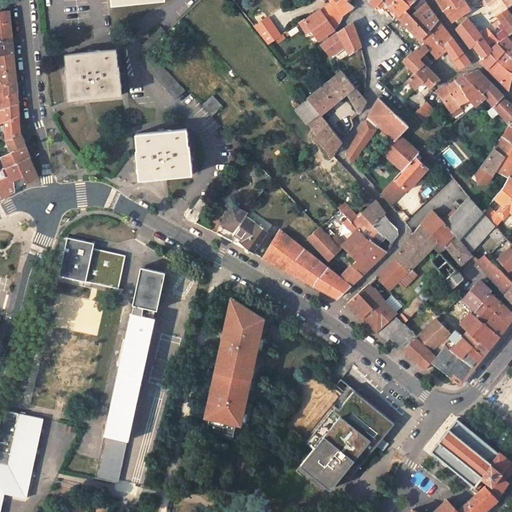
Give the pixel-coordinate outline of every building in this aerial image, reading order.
[(334,28),(342,14),(332,0),(320,10),(334,28)] [(350,0),(331,0),(332,0),(342,14),(347,10),(353,5),(351,3),(350,0)] [(397,15),(405,9),(407,7),(402,0),(395,0),(389,6),(393,10),(397,15)] [(426,3),(423,0),(402,0),(407,7),(405,9),(411,16),(413,14),(426,3)] [(438,0),(443,8),(452,20),(472,7),(467,0),(438,0)] [(492,4),(498,13),(511,3),(511,0),(487,0),(488,2),(492,4)] [(438,20),(426,3),(413,14),(427,32),(429,29),(438,20)] [(511,3),(498,13),(511,32),(511,31),(511,3)] [(9,9),(0,10),(0,55),(13,53),(9,9)] [(421,39),(427,32),(413,14),(411,16),(405,9),(397,15),(421,39)] [(319,39),(334,28),(320,10),(312,14),(304,19),(299,23),(306,33),(311,30),(319,39)] [(300,13),(304,19),(312,14),(310,10),(304,13),(303,10),(300,13)] [(254,25),(267,45),(275,39),(278,43),(285,39),(269,15),(254,25)] [(481,59),(488,68),(508,49),(499,41),(493,46),(489,43),(496,37),(488,28),(482,33),(468,17),(458,28),(472,46),(474,45),(483,56),(481,59)] [(452,38),(438,20),(429,29),(444,45),(452,38)] [(345,26),(320,45),(329,55),(344,45),(348,54),(361,45),(361,43),(351,22),(345,26)] [(167,31),(162,26),(141,43),(147,50),(167,31)] [(433,55),(444,45),(429,29),(427,32),(421,39),(424,42),(423,43),(430,51),(433,55)] [(499,41),(508,49),(511,53),(511,38),(509,34),(499,41)] [(470,61),(452,38),(444,45),(448,48),(459,67),(470,61)] [(430,51),(423,43),(412,51),(404,58),(417,73),(425,65),(428,67),(431,64),(425,57),(430,51)] [(444,45),(433,55),(436,59),(448,48),(444,45)] [(115,49),(64,54),(66,77),(69,100),(121,94),(118,71),(115,49)] [(510,87),(511,80),(511,53),(508,49),(488,68),(510,87)] [(150,51),(140,59),(177,99),(187,91),(150,51)] [(13,53),(0,55),(0,70),(15,68),(14,60),(13,53)] [(439,79),(428,67),(425,65),(417,73),(409,81),(398,90),(405,98),(423,81),(427,84),(430,88),(439,79)] [(15,68),(0,70),(0,84),(16,81),(15,74),(15,68)] [(319,112),(320,113),(342,95),(358,111),(359,110),(361,109),(366,100),(341,70),(308,98),(319,112)] [(478,70),(465,73),(483,92),(491,84),(478,70)] [(486,94),(483,92),(465,73),(456,80),(472,101),(474,104),(484,96),(486,94)] [(472,101),(456,80),(447,86),(460,105),(467,100),(469,103),(472,101)] [(3,97),(17,92),(17,87),(16,81),(0,84),(0,99),(3,98),(3,97)] [(425,95),(429,88),(422,82),(417,89),(425,95)] [(503,95),(491,84),(483,92),(486,94),(484,96),(508,123),(511,117),(511,104),(504,98),(503,95)] [(453,110),(460,105),(447,86),(439,92),(437,95),(447,107),(449,105),(453,110)] [(0,110),(17,103),(17,98),(17,92),(3,97),(3,98),(0,99),(0,110)] [(418,153),(419,152),(400,134),(408,125),(402,118),(379,96),(369,114),(353,142),(356,146),(379,124),(394,140),(383,152),(403,169),(415,156),(418,153)] [(215,117),(224,108),(215,98),(205,107),(215,117)] [(307,122),(319,112),(308,98),(295,108),(307,122)] [(423,118),(434,108),(428,100),(415,109),(423,118)] [(18,109),(17,103),(0,110),(0,124),(4,123),(4,121),(18,115),(18,109)] [(320,113),(319,112),(307,122),(317,135),(328,123),(320,113)] [(7,139),(21,133),(20,125),(18,115),(4,121),(4,123),(6,137),(7,139)] [(352,119),(348,123),(343,117),(336,123),(346,134),(352,125),(353,123),(352,119)] [(511,117),(508,123),(509,124),(503,135),(511,140),(511,117)] [(342,140),(328,123),(317,135),(315,137),(329,153),(332,155),(342,140)] [(347,157),(352,161),(379,124),(356,146),(353,142),(351,145),(350,146),(353,149),(347,155),(347,157)] [(187,129),(136,133),(137,155),(138,178),(191,174),(190,151),(189,151),(187,129)] [(12,152),(25,146),(22,138),(21,133),(7,139),(12,152)] [(511,140),(503,135),(482,165),(494,172),(501,167),(508,173),(511,167),(511,140)] [(425,145),(419,152),(418,153),(428,161),(433,154),(425,145)] [(27,151),(25,146),(12,152),(1,156),(8,176),(0,179),(0,198),(16,189),(15,178),(24,175),(19,162),(30,157),(27,151)] [(449,149),(443,153),(454,165),(459,161),(449,149)] [(427,167),(415,156),(403,169),(394,179),(380,194),(390,205),(405,188),(407,189),(427,167)] [(33,165),(30,157),(19,162),(24,175),(26,182),(38,176),(33,165)] [(487,206),(481,212),(494,225),(510,209),(511,210),(511,175),(509,178),(497,196),(495,198),(502,203),(494,211),(487,206)] [(207,202),(198,196),(187,216),(197,221),(207,202)] [(471,254),(457,237),(481,212),(470,197),(445,222),(433,210),(415,230),(393,260),(376,275),(389,288),(433,246),(438,251),(444,244),(459,263),(471,254)] [(289,214),(297,201),(294,199),(292,203),(290,202),(284,211),(288,215),(289,214)] [(301,205),(297,201),(289,214),(293,216),(301,205)] [(370,239),(378,229),(387,219),(376,202),(374,201),(358,216),(351,222),(358,229),(370,239)] [(222,223),(234,231),(245,215),(247,211),(235,203),(222,223)] [(338,209),(351,222),(358,216),(345,203),(338,209)] [(345,217),(339,211),(336,214),(342,220),(345,217)] [(267,229),(245,215),(234,231),(232,233),(246,241),(243,246),(255,252),(267,229)] [(396,227),(387,219),(378,229),(382,232),(391,241),(397,234),(397,231),(396,227)] [(337,248),(319,227),(308,237),(328,257),(337,248)] [(312,284),(327,265),(281,229),(263,257),(312,284)] [(372,264),(387,251),(375,242),(370,239),(358,229),(342,246),(355,261),(352,264),(361,274),(372,264)] [(382,232),(375,242),(387,251),(390,248),(391,241),(382,232)] [(94,244),(67,238),(59,276),(118,289),(126,256),(93,249),(94,244)] [(511,246),(510,245),(498,258),(506,269),(502,272),(511,281),(511,246)] [(339,250),(352,264),(355,261),(342,246),(339,250)] [(445,276),(455,269),(438,251),(430,259),(441,271),(445,276)] [(474,261),(480,267),(488,259),(483,255),(474,261)] [(490,261),(488,259),(480,267),(482,269),(490,261)] [(511,300),(511,281),(502,272),(490,261),(482,269),(492,279),(506,295),(511,300)] [(350,283),(361,274),(352,264),(340,275),(350,283)] [(350,283),(327,265),(312,284),(336,297),(350,283)] [(458,273),(455,269),(445,276),(453,285),(462,277),(458,273)] [(139,279),(161,284),(163,274),(142,270),(139,279)] [(465,298),(480,280),(474,275),(470,274),(466,273),(462,277),(453,285),(461,294),(465,298)] [(484,284),(480,280),(465,298),(467,300),(474,308),(483,300),(490,292),(490,291),(489,289),(484,284)] [(347,301),(363,317),(369,310),(383,324),(396,311),(367,282),(347,301)] [(423,288),(416,294),(423,302),(430,296),(423,288)] [(511,312),(495,297),(490,292),(483,300),(495,310),(509,322),(511,317),(511,312)] [(405,321),(423,302),(416,294),(405,304),(397,313),(405,321)] [(452,315),(467,300),(465,298),(461,294),(446,309),(452,315)] [(256,331),(260,314),(236,300),(230,302),(204,415),(208,416),(206,425),(232,433),(235,421),(239,421),(246,392),(242,391),(249,361),(253,362),(260,332),(256,331)] [(494,340),(499,334),(486,321),(495,310),(483,300),(474,308),(461,322),(468,329),(488,348),(494,340)] [(377,331),(383,324),(369,310),(363,317),(377,331)] [(504,328),(509,322),(495,310),(486,321),(499,334),(504,328)] [(131,312),(105,432),(128,438),(154,317),(131,312)] [(256,331),(260,332),(264,317),(260,314),(256,331)] [(389,337),(403,324),(395,316),(379,333),(386,340),(389,337)] [(416,336),(403,349),(417,363),(428,350),(430,351),(436,344),(441,348),(444,344),(449,338),(446,335),(450,330),(436,317),(416,336)] [(389,337),(403,349),(416,336),(404,323),(403,324),(389,337)] [(481,357),(488,348),(468,329),(463,334),(456,329),(449,338),(444,344),(447,345),(474,366),(481,357)] [(468,373),(474,366),(447,345),(443,349),(432,361),(461,382),(468,373)] [(434,355),(430,351),(428,350),(417,363),(425,370),(434,355)] [(249,361),(242,391),(246,392),(253,362),(249,361)] [(314,445),(299,464),(329,488),(342,472),(343,473),(353,473),(373,447),(393,422),(354,390),(339,408),(336,405),(333,409),(339,415),(326,431),(328,433),(317,447),(314,445)] [(0,511),(4,493),(26,497),(43,418),(20,413),(9,463),(0,461),(0,511)] [(482,482),(485,485),(488,481),(490,484),(487,487),(499,498),(509,481),(506,479),(511,470),(511,463),(510,462),(511,461),(499,451),(498,452),(462,423),(463,421),(458,418),(430,452),(434,456),(435,455),(473,485),(473,486),(477,490),(482,482)] [(314,445),(317,447),(328,433),(326,431),(314,445)] [(121,469),(98,464),(96,476),(119,481),(121,469)] [(482,511),(499,498),(487,487),(485,485),(459,510),(461,511),(460,511),(482,511)] [(97,495),(90,498),(82,511),(50,511),(46,510),(45,511),(106,511),(111,502),(97,495)] [(460,511),(461,511),(459,510),(458,511),(447,499),(431,511),(418,511),(411,509),(409,511),(460,511)]
